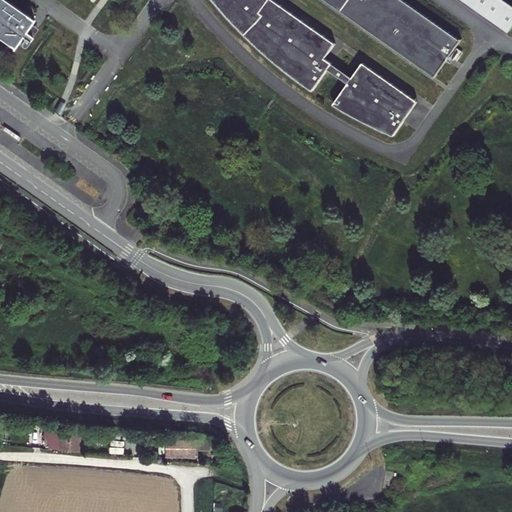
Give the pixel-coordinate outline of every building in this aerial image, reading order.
[(9,1),(7,0),(0,0),(0,36),(13,46),(33,18),(9,1)] [(256,49),(267,60),(282,72),(296,83),(312,94),(328,71),(345,83),(329,106),(336,111),(350,119),(361,125),(393,139),(419,101),(361,60),(349,76),(327,60),(338,44),(276,0),(321,0),(435,80),(461,43),(398,0),(208,0),(217,9),(229,22),(244,37),(256,49)] [(511,0),(458,0),(504,32),(511,20),(511,0)] [(80,452),(82,434),(52,431),(49,448),(80,452)] [(176,447),(175,457),(192,458),(193,448),(176,447)]
